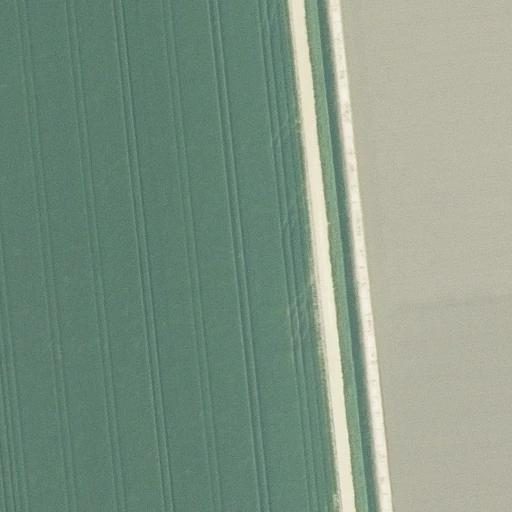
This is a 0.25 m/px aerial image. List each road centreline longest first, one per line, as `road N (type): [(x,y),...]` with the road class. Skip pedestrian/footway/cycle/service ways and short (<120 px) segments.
road 1 (track): [(385,511),(333,0)]
road 2 (track): [(349,511),(297,0)]
